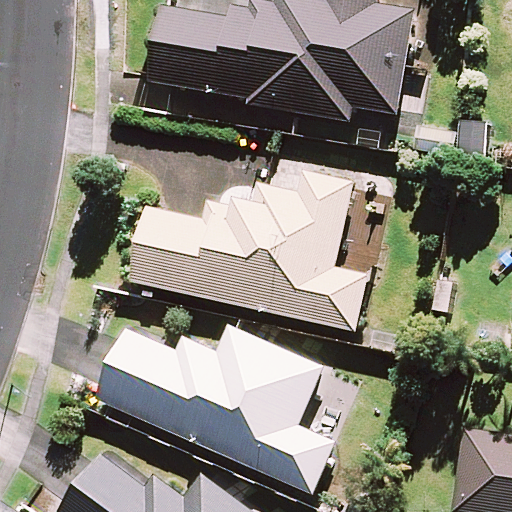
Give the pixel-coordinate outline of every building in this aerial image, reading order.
[(347,0),(274,0),(270,28),(164,12),(153,88),(252,103),(251,110),(351,125),(353,112),(400,119),(407,69),(428,73),(435,26),(413,23),(415,10),(347,0)] [(310,164),(279,157),(270,200),(222,190),(214,227),(150,213),(134,287),(359,335),(371,281),(338,274),(356,188),(307,177),(310,164)] [(360,388),(233,332),(220,361),(184,345),(179,357),(131,336),(101,405),(312,497),(360,388)] [(511,511),(511,441),(467,436),(456,511),(511,511)] [(253,511),(207,478),(188,504),(160,483),(150,495),(104,461),(66,511),(253,511)]
